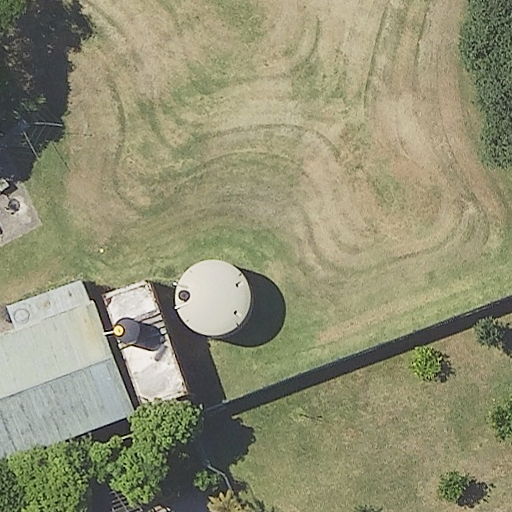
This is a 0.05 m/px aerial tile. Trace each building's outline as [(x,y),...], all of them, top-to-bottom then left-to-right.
[(0,147),(0,252),(35,239),(0,147)] [(249,274),(181,272),(179,336),(247,338),(249,274)] [(153,280),(103,296),(143,423),(194,407),(153,280)] [(0,470),(128,427),(87,310),(78,283),(11,306),(20,333),(0,339),(0,470)] [(219,511),(217,491),(147,500),(148,511),(219,511)]
